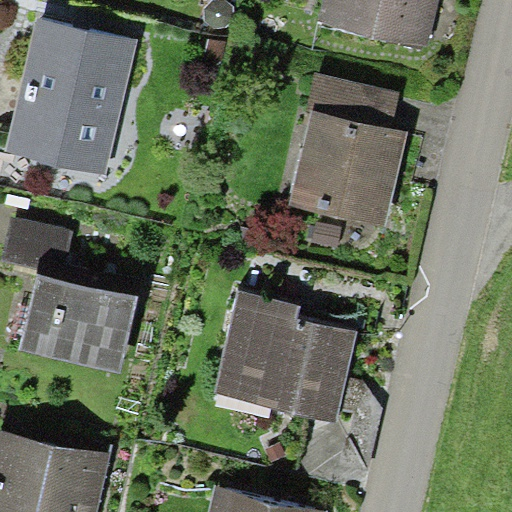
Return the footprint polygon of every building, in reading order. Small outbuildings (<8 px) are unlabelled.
[(323,0),(322,10),(427,34),(435,0),(323,0)] [(125,35),(43,16),(16,135),(97,154),(125,35)] [(399,124),(316,105),(298,184),(380,204),(399,124)] [(39,255),(63,260),(71,224),(10,210),(2,247),(39,255)] [(63,260),(39,255),(22,332),(119,353),(136,276),(63,260)] [(347,322),(241,298),(223,374),(329,398),(347,322)] [(86,511),(101,446),(0,424),(0,511),(86,511)] [(314,511),(316,505),(223,485),(216,511),(314,511)]
